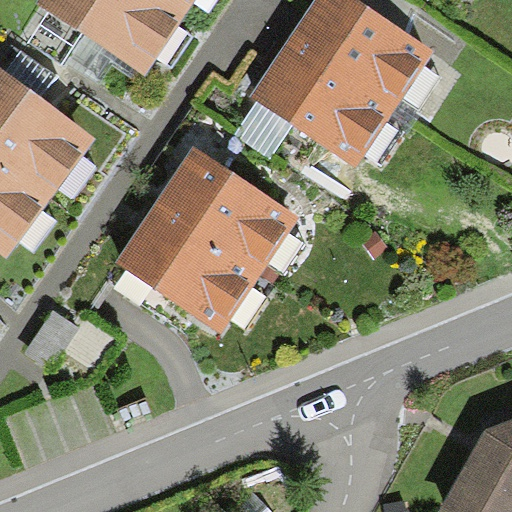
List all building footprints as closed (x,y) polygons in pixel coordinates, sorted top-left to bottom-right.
[(216,0),(51,0),(37,21),(150,98),(175,61),(204,18),(216,0)] [(445,78),(332,1),(307,38),(277,81),(253,116),(366,193),(445,78)] [(97,175),(0,108),(0,277),(19,290),(39,260),(69,216),(97,175)] [(309,246),(196,169),(169,209),(137,255),(117,284),(230,361),(309,246)] [(511,511),(511,428),(485,438),(447,511),(511,511)]
